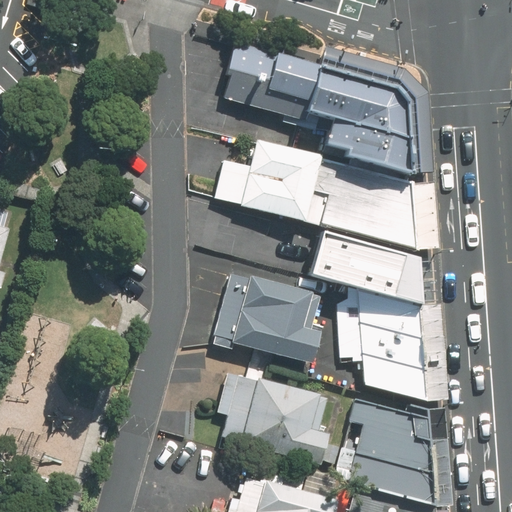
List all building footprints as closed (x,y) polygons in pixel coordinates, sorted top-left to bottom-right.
[(315,68),(230,46),(222,76),(226,77),(221,99),(300,122),(303,111),(315,68)] [(315,68),(303,111),(330,119),(323,144),(345,150),(343,157),(408,175),(406,140),(403,103),(392,89),(315,68)] [(219,159),(209,198),(413,250),(408,183),(254,143),(248,167),(219,159)] [(0,266),(10,227),(0,224),(0,287),(2,288),(8,268),(0,266)] [(413,257),(319,233),(307,275),(416,304),(413,257)] [(315,296),(226,274),(210,336),(228,340),(227,343),(308,363),(316,332),(307,330),(315,296)] [(423,402),(417,307),(351,291),(354,320),(331,320),(333,361),(355,360),(357,385),(423,402)] [(320,397),(221,372),(211,412),(222,415),(217,436),(236,441),(235,445),(315,465),(323,434),(312,431),(320,397)] [(430,506),(424,418),(348,399),(343,420),(358,423),(349,452),(335,448),(327,479),(348,485),(430,506)] [(239,492),(231,490),(224,511),(331,511),(337,492),(266,472),(265,475),(245,469),(239,492)] [(430,511),(430,506),(348,485),(340,511),(430,511)]
